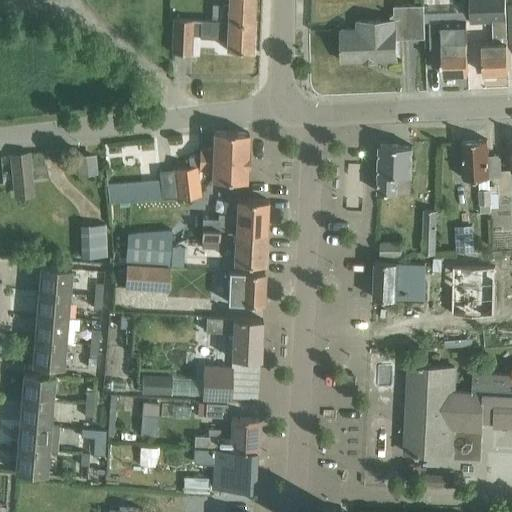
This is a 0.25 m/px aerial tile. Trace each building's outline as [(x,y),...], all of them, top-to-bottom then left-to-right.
[(212,4),(212,20),(222,21),(253,22),(253,0),(228,0),(229,5),(223,4),(212,4)] [(492,20),(493,40),(482,41),(483,72),(508,71),(505,0),(470,0),(471,20),(492,20)] [(340,29),(341,61),(396,59),(395,38),(424,37),(424,4),(393,5),(394,13),(390,13),(390,19),(356,20),(357,28),(340,29)] [(172,52),(192,53),(193,19),(173,18),(172,52)] [(200,20),(200,37),(227,38),(227,48),(251,50),(253,22),(222,21),(200,20)] [(466,21),(429,22),(429,27),(431,66),(442,66),(443,73),(468,73),(466,21)] [(159,181),(107,184),(109,202),(112,202),(177,197),(199,195),(197,168),(210,169),(211,179),(246,180),(246,166),(249,166),(248,155),(247,155),(248,132),(213,130),(212,148),(199,148),(198,155),(187,155),(188,167),(188,169),(159,171),(159,181)] [(487,139),(462,140),(464,178),(478,177),(480,212),(491,212),(490,206),(489,186),(489,176),(500,176),(499,154),(488,155),(487,139)] [(410,192),(412,145),(380,143),(378,173),(379,173),(378,191),(396,192),(396,191),(410,192)] [(10,154),(14,183),(30,180),(27,152),(10,154)] [(94,170),(92,155),(78,156),(79,172),(94,170)] [(361,205),(365,164),(346,162),(343,203),(361,205)] [(226,218),(226,230),(228,230),(265,231),(267,199),(247,198),(236,197),(235,218),(226,218)] [(424,209),(422,252),(434,253),(437,209),(424,209)] [(202,218),(201,228),(219,229),(219,219),(202,218)] [(106,255),(105,224),(80,225),(81,256),(106,255)] [(455,250),(472,250),(472,226),(455,226),(455,250)] [(218,247),(219,229),(201,228),(201,239),(200,246),(218,247)] [(127,253),(126,264),(168,266),(171,229),(128,233),(127,253)] [(228,230),(226,230),(225,243),(235,243),(234,261),(264,263),(265,231),(228,230)] [(401,242),(379,241),(379,254),(400,255),(401,242)] [(375,259),(373,297),(406,298),(423,299),(424,261),(396,260),(375,259)] [(126,264),(124,286),(168,289),(170,266),(168,266),(126,264)] [(40,265),(38,290),(68,292),(70,267),(40,265)] [(229,271),(228,293),(227,302),(262,304),(263,272),(229,271)] [(75,279),(74,291),(88,292),(89,280),(75,279)] [(94,282),(93,295),(101,295),(102,282),(94,282)] [(457,316),(487,316),(487,288),(457,288),(457,316)] [(68,292),(38,290),(36,314),(66,317),(68,292)] [(101,295),(93,295),(92,307),(100,308),(101,295)] [(66,317),(36,314),(34,338),(64,341),(66,317)] [(120,314),(119,327),(129,327),(130,315),(120,314)] [(232,332),(230,358),(260,360),(262,318),(205,315),(205,331),(232,332)] [(90,332),(89,344),(97,344),(98,332),(90,332)] [(64,341),(34,338),(32,364),(62,366),(64,341)] [(97,344),(89,344),(88,356),(96,357),(97,344)] [(410,364),(405,452),(409,453),(449,455),(451,428),(482,429),(482,422),(493,423),(493,427),(511,427),(511,372),(472,371),(471,391),(453,390),(454,366),(410,364)] [(229,399),(231,366),(203,365),(201,398),(229,399)] [(21,397),(52,400),(54,374),(23,372),(21,397)] [(142,373),(141,391),(170,392),(171,374),(142,373)] [(85,390),(84,402),(92,403),(93,391),(85,390)] [(52,400),(21,397),(19,421),(50,424),(52,400)] [(92,403),(84,402),(83,415),(91,415),(92,403)] [(142,402),(141,414),(158,415),(159,403),(142,402)] [(226,404),(205,403),(197,402),(197,415),(226,417),(226,404)] [(194,435),(193,446),(212,447),(255,449),(257,417),(231,416),(230,437),(221,436),(221,429),(208,428),(208,436),(194,435)] [(19,421),(17,446),(46,449),(48,449),(56,449),(58,424),(50,424),(19,421)] [(81,428),(80,436),(94,437),(95,429),(81,428)] [(46,449),(17,446),(15,471),(45,474),(48,449),(46,449)] [(193,446),(192,462),(214,463),(213,489),(254,491),(254,489),(255,449),(212,447),(193,446)] [(89,452),(81,451),(79,463),(88,464),(89,452)] [(419,478),(420,464),(407,463),(406,477),(419,478)] [(209,477),(185,476),(184,491),(208,492),(209,477)]
